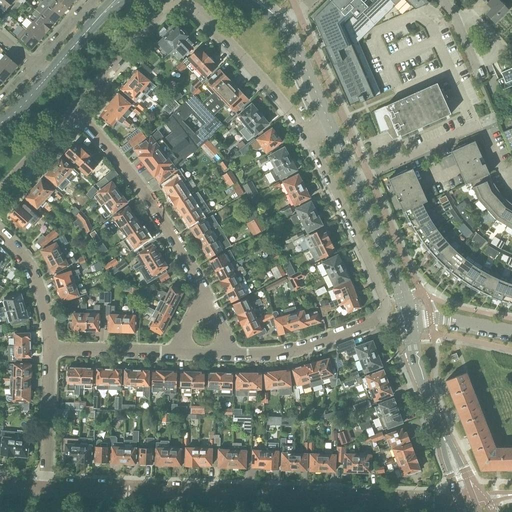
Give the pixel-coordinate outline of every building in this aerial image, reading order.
[(14,0),(0,0),(0,10),(3,13),(14,0)] [(25,0),(24,0),(18,0),(14,6),(18,9),(21,5),(21,4),(23,2),(24,3),(26,1),(25,0)] [(57,0),(52,0),(48,6),(60,17),(67,9),(57,0)] [(57,0),(67,9),(75,0),(74,0),(57,0)] [(330,0),(326,0),(309,18),(316,25),(316,26),(326,47),(324,48),(349,106),(359,101),(360,103),(363,102),(364,102),(365,101),(381,94),(359,42),(355,35),(366,30),(367,30),(397,0),(405,0),(415,9),(415,10),(417,9),(429,4),(427,1),(425,0),(332,0),(332,1),(330,0)] [(491,0),(487,4),(492,9),(486,14),(495,23),(508,11),(497,0),(491,0)] [(36,10),(53,25),(60,17),(48,6),(43,1),(35,10),(36,10)] [(32,15),(37,18),(33,22),(46,33),(53,25),(36,10),(32,15)] [(0,21),(0,25),(3,28),(12,18),(7,14),(0,21)] [(29,19),(22,27),(39,41),(46,33),(33,22),(29,19)] [(168,33),(157,44),(169,55),(169,54),(187,36),(187,35),(189,34),(184,29),(183,31),(178,26),(178,27),(175,27),(175,30),(169,35),(168,33)] [(39,41),(22,27),(24,28),(16,37),(32,50),(39,41)] [(187,36),(169,54),(173,58),(175,56),(179,60),(182,57),(183,58),(196,45),(196,44),(197,43),(193,38),(191,40),(187,36)] [(200,48),(187,59),(196,69),(208,57),(207,56),(207,54),(206,53),(204,53),(200,48)] [(5,55),(0,60),(0,64),(11,74),(18,66),(5,55)] [(208,57),(196,69),(205,78),(217,67),(213,62),(213,60),(211,58),(210,58),(208,57)] [(182,62),(175,68),(181,74),(187,67),(182,62)] [(511,86),(511,83),(511,81),(511,80),(511,62),(504,66),(506,71),(501,73),(503,78),(498,80),(503,90),(511,86)] [(152,71),(143,63),(138,69),(148,77),(148,76),(151,73),(152,71)] [(11,74),(0,64),(0,78),(4,82),(11,74)] [(158,66),(153,71),(156,74),(157,75),(162,70),(158,66)] [(220,70),(204,85),(213,95),(229,79),(228,78),(226,75),(224,74),(220,70)] [(131,80),(130,81),(148,96),(156,87),(150,82),(138,71),(135,75),(134,76),(132,76),(131,78),(131,80)] [(148,77),(152,80),(156,84),(159,80),(155,76),(156,75),(156,74),(153,71),(152,71),(151,73),(148,76),(148,77)] [(191,85),(191,92),(192,93),(198,88),(202,83),(198,79),(191,85)] [(213,95),(203,104),(214,116),(221,109),(224,107),(224,106),(240,91),(229,79),(213,95)] [(125,87),(122,90),(136,102),(139,98),(144,102),(148,96),(130,81),(129,82),(127,82),(126,84),(126,86),(125,87)] [(437,83),(374,112),(381,134),(382,134),(381,132),(386,130),(393,140),(394,140),(451,114),(445,101),(448,100),(443,89),(440,90),(437,83)] [(192,93),(193,94),(196,97),(201,91),(198,88),(192,93)] [(183,97),(177,91),(172,96),(177,102),(183,97)] [(240,91),(224,106),(224,107),(229,112),(232,109),(236,113),(249,100),(245,96),(244,93),(241,92),(240,91)] [(223,125),(214,116),(203,104),(196,97),(193,94),(172,115),(152,137),(176,169),(187,161),(188,161),(186,158),(198,149),(216,132),(223,125)] [(118,95),(109,104),(122,115),(122,114),(130,105),(118,95)] [(170,115),(180,105),(172,98),(163,109),(170,115)] [(146,107),(140,102),(136,107),(142,112),(146,107)] [(111,125),(115,121),(128,128),(132,123),(122,114),(122,115),(109,104),(105,110),(105,111),(101,116),(111,125)] [(235,120),(231,122),(239,132),(246,126),(260,114),(259,113),(259,112),(257,109),(256,109),(252,104),(238,116),(238,117),(235,120)] [(142,112),(136,107),(133,111),(138,116),(142,112)] [(246,126),(239,132),(248,141),(254,136),(255,136),(268,124),(264,119),(264,118),(262,115),(261,115),(260,114),(246,126)] [(511,128),(503,132),(511,151),(511,150),(511,128)] [(246,146),(239,151),(243,156),(251,151),(249,149),(251,147),(253,149),(257,150),(262,147),(266,153),(278,144),(280,144),(281,143),(281,142),(281,140),(279,139),(274,132),(274,130),(272,129),(271,129),(270,129),(269,131),(257,139),(253,142),(252,140),(252,141),(246,146)] [(141,132),(128,142),(133,148),(146,138),(141,132)] [(176,170),(176,169),(152,137),(135,150),(140,156),(139,157),(154,176),(155,176),(160,182),(176,170)] [(217,151),(223,146),(219,142),(218,143),(213,138),(209,142),(214,147),(217,151)] [(207,141),(201,147),(207,154),(213,147),(207,141)] [(242,141),(236,146),(239,150),(245,145),(242,141)] [(470,183),(488,175),(489,174),(485,164),(481,165),(478,158),(482,157),(474,141),(450,152),(465,185),(470,183)] [(78,169),(79,170),(83,174),(86,176),(97,164),(90,158),(91,157),(88,155),(89,154),(84,149),(83,150),(80,148),(75,143),(65,154),(69,157),(67,159),(73,164),(74,162),(80,167),(78,169)] [(274,168),(290,159),(284,148),(268,157),(274,168)] [(61,157),(53,166),(65,177),(73,168),(61,157)] [(297,171),(290,159),(274,168),(269,171),(275,182),(280,179),(281,180),(297,171)] [(224,171),(230,167),(225,160),(219,164),(224,171)] [(57,186),(65,177),(53,166),(46,175),(57,186)] [(163,186),(170,196),(193,181),(190,177),(185,179),(182,174),(184,172),(182,168),(179,170),(179,169),(177,170),(176,170),(160,182),(163,186)] [(405,212),(426,202),(427,202),(413,169),(388,180),(395,195),(398,194),(402,201),(398,202),(403,212),(405,212)] [(230,171),(223,176),(227,182),(226,183),(228,187),(232,185),(237,182),(237,181),(230,172),(230,171)] [(283,182),(288,194),(304,186),(298,175),(283,182)] [(492,184),(488,175),(470,183),(478,200),(496,188),(493,183),(492,184)] [(100,189),(109,183),(105,177),(96,184),(100,189)] [(41,180),(33,189),(45,199),(53,191),(41,180)] [(189,198),(186,193),(196,186),(193,181),(170,196),(176,206),(189,198)] [(237,182),(232,185),(239,197),(244,194),(237,182)] [(98,202),(101,206),(119,193),(111,183),(98,193),(94,197),(95,198),(93,199),(96,204),(98,202)] [(243,186),(247,194),(251,192),(247,184),(243,186)] [(310,198),(304,186),(288,194),(294,206),(310,198)] [(496,188),(478,200),(487,210),(501,197),(498,194),(500,193),(499,193),(496,188)] [(37,208),(39,205),(43,208),(48,202),(45,200),(45,199),(33,189),(25,197),(37,208)] [(63,196),(58,192),(55,196),(60,200),(63,196)] [(119,193),(101,206),(101,207),(100,207),(105,212),(103,215),(105,219),(126,203),(119,193)] [(196,207),(201,204),(204,202),(198,193),(189,198),(176,206),(182,216),(196,207)] [(445,195),(438,199),(441,205),(448,201),(445,195)] [(245,196),(240,199),(246,210),(251,207),(245,196)] [(501,197),(487,210),(495,220),(509,202),(505,199),(504,200),(501,197)] [(441,205),(444,210),(451,206),(448,201),(441,205)] [(294,225),(301,221),(316,213),(311,202),(295,209),(297,214),(290,217),(294,225)] [(406,215),(405,216),(408,223),(410,222),(409,222),(426,212),(427,213),(431,211),(426,202),(405,212),(406,215)] [(495,220),(507,226),(511,217),(511,204),(509,202),(495,220)] [(204,209),(201,204),(196,207),(182,216),(189,226),(209,213),(207,208),(204,209)] [(11,214),(10,215),(12,217),(11,219),(20,227),(21,225),(23,227),(28,221),(31,224),(35,224),(40,218),(25,205),(22,208),(19,205),(14,210),(14,209),(10,213),(11,214)] [(280,215),(281,215),(285,213),(291,209),(289,205),(283,209),(278,211),(280,215)] [(114,217),(120,227),(135,217),(128,207),(114,217)] [(252,220),(259,217),(254,207),(248,210),(252,220)] [(75,208),(71,212),(76,216),(79,212),(75,208)] [(457,215),(452,209),(448,211),(453,218),(457,215)] [(469,226),(475,220),(472,216),(466,213),(464,209),(462,210),(459,213),(464,219),(469,226)] [(42,210),(38,214),(43,218),(46,215),(42,210)] [(78,219),(82,223),(88,219),(81,211),(79,212),(76,216),(78,219)] [(411,225),(410,226),(414,233),(415,232),(415,231),(431,221),(427,213),(426,212),(409,222),(410,222),(411,225)] [(322,225),(316,213),(301,221),(307,233),(322,225)] [(196,238),(218,225),(213,215),(190,228),(196,238)] [(457,215),(453,218),(450,220),(454,225),(461,220),(457,215)] [(142,228),(135,217),(120,227),(127,238),(142,228)] [(257,218),(249,223),(255,235),(264,230),(257,218)] [(80,229),(84,227),(82,223),(78,219),(73,223),(75,227),(78,226),(80,229)] [(93,230),(88,219),(82,223),(84,227),(86,234),(93,230)] [(417,235),(416,236),(420,242),(422,241),(421,241),(437,229),(437,230),(441,227),(436,219),(432,221),(431,221),(415,231),(415,232),(417,235)] [(479,224),(475,220),(469,226),(474,230),(479,224)] [(458,229),(462,233),(468,228),(463,223),(458,229)] [(196,238),(202,248),(216,240),(225,235),(218,225),(196,238)] [(149,238),(142,228),(127,238),(123,241),(130,251),(149,238)] [(315,248),(330,240),(324,228),(309,236),(305,238),(304,236),(287,245),(285,246),(287,251),(295,247),(295,246),(305,242),(309,250),(315,248)] [(472,232),(468,228),(462,233),(466,238),(472,232)] [(424,244),(422,245),(427,251),(429,250),(428,250),(443,237),(437,230),(437,229),(421,241),(422,241),(424,244)] [(54,230),(45,238),(49,243),(58,235),(54,230)] [(96,244),(101,241),(94,231),(89,234),(96,244)] [(285,242),(287,245),(304,236),(302,232),(297,235),(291,238),(291,239),(285,242)] [(472,239),(476,243),(481,237),(477,233),(472,239)] [(53,241),(55,244),(41,251),(47,262),(62,255),(67,252),(64,245),(68,243),(64,235),(53,241)] [(225,235),(216,240),(202,248),(209,259),(232,245),(226,235),(225,235)] [(490,243),(495,246),(499,239),(494,236),(490,243)] [(431,253),(429,254),(435,260),(436,259),(435,258),(450,245),(443,237),(428,250),(429,250),(431,253)] [(486,241),(481,237),(476,243),(481,247),(486,241)] [(505,242),(499,239),(495,246),(501,249),(505,242)] [(315,262),(336,253),(330,240),(315,248),(309,250),(315,262)] [(438,261),(437,262),(443,268),(444,266),(457,252),(450,245),(435,258),(436,259),(438,261)] [(140,263),(133,267),(136,271),(140,269),(160,256),(157,251),(158,250),(156,247),(155,247),(154,246),(136,257),(140,263)] [(484,253),(489,256),(493,249),(488,246),(484,253)] [(499,252),(493,249),(489,256),(494,259),(499,252)] [(210,261),(216,271),(229,264),(235,261),(230,250),(210,261)] [(447,269),(445,270),(451,275),(464,258),(457,252),(444,266),(447,269)] [(499,261),(505,264),(508,256),(503,254),(499,261)] [(62,255),(47,262),(54,274),(76,262),(74,257),(65,262),(62,255)] [(327,274),(343,266),(338,255),(322,263),(327,274)] [(160,256),(140,269),(148,283),(166,273),(163,269),(167,267),(166,265),(166,264),(165,261),(163,261),(160,256)] [(451,275),(457,279),(458,278),(461,280),(472,264),(464,258),(451,275)] [(115,266),(119,271),(128,265),(124,259),(115,266)] [(235,261),(229,264),(216,271),(221,282),(244,270),(242,267),(241,267),(239,267),(235,261)] [(103,267),(107,273),(113,268),(109,262),(103,267)] [(277,277),(284,273),(280,264),(273,268),(277,277)] [(460,281),(466,285),(467,284),(470,286),(471,286),(481,270),(472,264),(461,280),(460,281)] [(285,268),(289,276),(294,273),(290,265),(285,268)] [(20,271),(12,266),(6,278),(11,280),(20,271)] [(349,279),(343,266),(327,274),(334,287),(349,279)] [(55,277),(59,289),(74,284),(72,277),(80,274),(79,269),(55,277)] [(225,293),(226,292),(226,291),(245,282),(243,276),(245,275),(246,273),(244,270),(221,282),(220,283),(225,293)] [(294,291),(295,291),(303,286),(300,279),(306,276),(303,270),(289,277),(288,277),(294,291)] [(469,287),(476,291),(477,290),(480,291),(481,292),(489,275),(481,270),(471,286),(470,286),(469,287)] [(480,291),(479,293),(486,296),(487,295),(490,296),(491,297),(498,279),(499,279),(501,276),(491,271),(489,275),(481,292),(480,291)] [(165,273),(158,277),(161,283),(170,278),(167,272),(166,273),(165,273)] [(285,277),(276,282),(277,287),(287,282),(286,278),(285,277)] [(489,298),(497,301),(497,299),(500,300),(501,301),(508,282),(499,279),(498,279),(491,297),(490,296),(489,298)] [(333,289),(337,300),(354,293),(350,281),(333,289)] [(251,292),(245,282),(226,291),(226,292),(232,303),(251,292)] [(277,287),(276,282),(265,288),(267,292),(277,287)] [(500,302),(508,304),(508,303),(511,304),(511,303),(511,283),(508,282),(501,301),(500,300),(500,302)] [(85,289),(77,292),(74,284),(59,289),(63,302),(87,294),(85,289)] [(318,297),(327,292),(324,286),(315,291),(318,297)] [(171,287),(168,294),(162,291),(159,292),(153,288),(149,295),(160,300),(175,308),(183,293),(171,287)] [(360,308),(354,293),(337,300),(329,303),(329,305),(320,307),(323,316),(328,315),(328,312),(338,308),(337,306),(345,303),(349,312),(360,308)] [(0,314),(24,307),(23,302),(24,301),(22,296),(21,296),(20,295),(12,297),(11,296),(5,297),(6,299),(4,299),(6,307),(0,308),(0,314)] [(238,316),(252,309),(255,308),(262,304),(260,300),(260,299),(249,304),(247,298),(233,304),(238,316)] [(158,313),(169,318),(175,308),(160,300),(155,311),(158,313)] [(169,318),(158,313),(155,311),(137,301),(137,307),(142,309),(153,315),(152,317),(155,318),(150,327),(162,333),(169,318)] [(86,314),(86,331),(99,331),(99,305),(94,305),(94,310),(86,310),(86,314)] [(108,332),(121,332),(122,313),(122,312),(114,312),(114,306),(106,306),(106,316),(109,316),(108,332)] [(24,307),(0,314),(0,318),(4,317),(5,318),(9,317),(11,324),(28,319),(27,318),(28,317),(27,312),(26,312),(24,307)] [(128,313),(122,313),(121,332),(135,332),(136,307),(130,307),(130,312),(128,312),(128,313)] [(257,320),(254,313),(257,311),(255,308),(252,309),(238,316),(237,316),(241,327),(243,326),(257,320)] [(296,313),(301,328),(320,323),(317,311),(304,315),(303,311),(296,313)] [(70,330),(86,331),(86,314),(80,314),(80,312),(79,312),(73,312),(73,322),(71,322),(68,324),(68,328),(70,330)] [(276,312),(273,313),(272,313),(276,325),(279,336),(290,333),(290,331),(285,316),(279,318),(277,313),(276,312)] [(272,327),(276,325),(272,313),(268,314),(257,320),(243,326),(248,337),(255,333),(256,336),(259,337),(265,335),(266,332),(265,329),(262,328),(260,328),(259,325),(269,320),(271,323),(272,327)] [(296,313),(285,316),(290,331),(301,328),(296,313)] [(30,334),(14,334),(15,346),(30,346),(30,344),(31,343),(31,340),(30,339),(30,334)] [(353,340),(337,346),(339,352),(346,350),(348,356),(357,353),(357,354),(360,360),(377,354),(376,352),(377,351),(376,349),(375,348),(372,342),(356,348),(353,340)] [(15,346),(9,346),(9,362),(21,362),(21,358),(31,357),(30,352),(31,351),(31,348),(30,347),(30,346),(15,346)] [(377,354),(360,360),(364,373),(382,367),(379,360),(380,359),(379,356),(377,356),(377,354)] [(317,363),(316,363),(321,379),(328,377),(330,384),(331,383),(332,388),(336,386),(337,380),(339,368),(337,362),(337,358),(329,361),(329,359),(328,359),(323,361),(321,360),(319,361),(318,362),(317,363)] [(310,364),(304,366),(305,366),(311,387),(319,385),(317,380),(318,380),(321,379),(316,363),(317,363),(317,362),(315,363),(314,362),(311,363),(310,364)] [(7,367),(7,368),(7,369),(7,370),(8,370),(8,371),(9,371),(10,371),(11,371),(11,377),(30,377),(30,376),(31,376),(31,371),(30,370),(30,365),(14,364),(11,364),(10,364),(9,364),(9,365),(8,365),(8,366),(7,366),(7,367)] [(298,368),(293,370),(297,386),(302,385),(303,390),(311,387),(305,366),(304,366),(303,367),(302,366),(299,367),(298,368)] [(66,379),(66,381),(67,382),(67,384),(68,384),(68,390),(75,390),(75,394),(79,395),(80,388),(80,369),(74,369),(73,368),(71,368),(70,368),(68,368),(67,378),(66,379)] [(80,369),(80,388),(92,389),(92,385),(93,369),(91,369),(90,368),(88,368),(87,369),(80,369)] [(97,369),(96,386),(97,389),(108,389),(109,370),(108,370),(107,369),(104,369),(103,370),(97,369)] [(109,370),(108,389),(120,390),(121,370),(115,370),(114,369),(111,369),(110,370),(109,370)] [(125,370),(124,388),(128,389),(129,386),(136,387),(137,371),(136,371),(135,370),(132,370),(131,371),(125,370)] [(136,387),(136,392),(144,392),(144,396),(146,399),(149,399),(150,387),(148,387),(149,371),(143,371),(142,370),(139,370),(138,371),(137,371),(136,387)] [(152,371),(152,392),(157,393),(157,391),(164,392),(165,372),(163,372),(162,371),(159,371),(158,371),(152,371)] [(164,392),(163,394),(176,395),(177,372),(171,372),(170,371),(167,371),(166,372),(165,372),(164,392)] [(180,372),(180,388),(192,389),(192,373),(191,372),(190,371),(187,371),(186,372),(180,372)] [(278,372),(277,372),(278,388),(291,387),(289,371),(283,372),(282,371),(279,371),(278,372)] [(367,382),(364,383),(367,391),(388,383),(387,381),(388,380),(387,377),(385,377),(383,371),(366,377),(367,382)] [(192,373),(192,389),(204,389),(205,373),(199,373),(198,372),(195,372),(194,373),(192,373)] [(208,373),(208,389),(216,389),(215,395),(220,395),(221,373),(215,373),(214,372),(211,372),(210,373),(208,373)] [(270,373),(264,374),(266,390),(278,388),(277,372),(275,372),(274,372),(271,372),(270,373)] [(221,373),(220,395),(232,396),(232,390),(233,374),(231,374),(230,373),(227,373),(226,374),(221,373)] [(236,390),(236,396),(248,396),(248,374),(247,374),(246,373),(243,373),(242,374),(236,374),(236,390)] [(248,374),(248,396),(256,396),(257,390),(261,390),(261,374),(255,374),(254,373),(251,373),(250,374),(248,374)] [(466,373),(446,381),(450,393),(453,400),(470,394),(472,393),(473,392),(471,386),(468,379),(466,373)] [(10,381),(9,389),(11,389),(30,389),(30,388),(31,388),(31,383),(30,383),(30,377),(11,377),(10,377),(10,381)] [(355,379),(343,384),(344,388),(353,387),(357,383),(355,379)] [(388,383),(367,391),(369,398),(373,397),(375,401),(392,395),(390,389),(391,387),(390,385),(388,384),(388,383)] [(6,398),(6,399),(6,400),(7,400),(7,401),(8,401),(29,402),(29,396),(31,396),(31,391),(30,391),(30,389),(11,389),(11,394),(9,394),(8,395),(7,395),(7,396),(6,396),(6,397),(6,398)] [(470,394),(453,400),(457,410),(461,421),(464,428),(481,421),(482,421),(484,420),(482,414),(479,407),(477,401),(474,394),(473,392),(472,393),(470,394)] [(379,406),(375,408),(378,418),(398,411),(397,409),(398,408),(397,406),(396,405),(395,404),(396,404),(394,399),(379,404),(379,406)] [(349,405),(338,409),(340,416),(351,412),(349,405)] [(371,405),(361,409),(363,415),(373,411),(371,405)] [(398,411),(378,418),(383,430),(388,428),(388,429),(403,423),(401,418),(400,417),(401,416),(400,413),(399,412),(398,411)] [(244,422),(244,432),(251,433),(252,416),(239,415),(233,415),(233,422),(244,422)] [(267,417),(267,425),(281,426),(281,417),(267,417)] [(281,417),(281,426),(295,426),(295,418),(281,417)] [(481,421),(464,428),(468,437),(472,449),(475,456),(492,449),(495,448),(493,442),(490,435),(488,429),(485,422),(484,420),(482,421),(481,421)] [(371,427),(369,422),(360,425),(362,430),(371,427)] [(344,423),(337,425),(340,433),(347,430),(344,423)] [(16,429),(16,432),(15,439),(13,456),(27,457),(28,441),(20,440),(21,429),(16,429)] [(387,435),(385,435),(387,440),(388,440),(391,448),(409,441),(408,439),(409,438),(408,435),(407,434),(406,433),(405,433),(403,429),(387,435)] [(340,433),(337,434),(341,445),(352,441),(348,430),(347,430),(340,433)] [(15,439),(16,432),(1,431),(1,439),(2,439),(1,454),(13,456),(15,439)] [(79,439),(78,462),(79,462),(79,463),(85,463),(85,462),(91,463),(92,447),(94,447),(95,431),(89,431),(87,439),(79,438),(79,439)] [(124,443),(123,464),(124,464),(125,465),(129,465),(130,464),(135,464),(136,448),(136,442),(138,442),(139,431),(133,431),(132,440),(124,440),(124,443)] [(383,437),(381,433),(370,437),(372,441),(372,442),(383,437)] [(110,436),(109,447),(112,447),(111,463),(117,464),(118,465),(121,465),(122,464),(123,464),(124,443),(117,443),(117,438),(115,436),(110,436)] [(140,448),(139,464),(141,464),(141,465),(146,466),(146,465),(152,465),(152,449),(152,444),(154,444),(154,438),(147,438),(147,448),(147,449),(140,448)] [(62,439),(62,452),(66,452),(65,461),(67,461),(67,463),(73,463),(73,462),(78,462),(79,439),(62,439)] [(96,447),(95,463),(101,463),(102,464),(105,464),(106,463),(108,463),(108,447),(107,447),(107,443),(102,443),(102,441),(101,440),(99,440),(98,440),(97,441),(96,443),(96,447)] [(156,443),(156,465),(162,465),(163,466),(166,466),(167,465),(168,465),(169,449),(169,440),(161,440),(161,442),(156,442),(156,443)] [(265,468),(265,469),(266,469),(266,470),(272,470),(272,469),(278,469),(279,444),(266,443),(265,451),(265,468)] [(409,443),(392,449),(397,462),(414,455),(412,450),(413,448),(412,444),(410,444),(409,443)] [(232,451),(232,468),(233,468),(233,469),(238,469),(238,468),(245,468),(246,447),(241,446),(241,444),(232,444),(232,451)] [(280,449),(280,453),(282,454),(282,457),(282,461),(282,470),(287,470),(287,471),(293,471),(293,470),(294,470),(295,454),(295,447),(285,447),(285,449),(280,449)] [(337,447),(337,462),(345,462),(344,472),(345,472),(346,473),(346,472),(351,472),(352,473),(355,474),(356,472),(357,473),(358,455),(345,454),(346,447),(337,447)] [(186,448),(185,466),(192,466),(193,467),(196,468),(197,466),(199,466),(199,465),(198,465),(199,449),(186,448)] [(492,449),(475,456),(480,470),(496,470),(501,470),(506,470),(506,451),(506,450),(506,448),(499,448),(495,448),(492,449)] [(169,449),(168,465),(170,465),(171,467),(174,467),(175,466),(181,466),(181,449),(169,449)] [(199,449),(198,465),(199,465),(199,467),(205,467),(205,466),(211,466),(212,449),(199,449)] [(219,450),(218,467),(225,467),(225,469),(230,469),(230,468),(232,468),(232,451),(219,450)] [(323,455),(322,471),(323,471),(325,472),(328,473),(329,472),(335,472),(335,455),(335,450),(323,450),(322,455),(323,455)] [(253,451),(252,467),(258,467),(258,470),(264,470),(264,468),(265,468),(265,451),(253,451)] [(295,454),(294,470),(295,470),(295,471),(301,472),(301,471),(306,471),(307,454),(295,454)] [(310,454),(310,471),(315,471),(315,472),(321,472),(321,471),(322,471),(323,455),(322,455),(310,454)] [(358,455),(357,473),(359,473),(360,474),(363,474),(364,473),(367,473),(368,474),(370,473),(371,455),(358,455)] [(394,463),(391,464),(394,471),(400,469),(403,476),(413,472),(413,474),(420,472),(417,462),(418,460),(416,456),(414,456),(414,455),(397,462),(394,463)]
